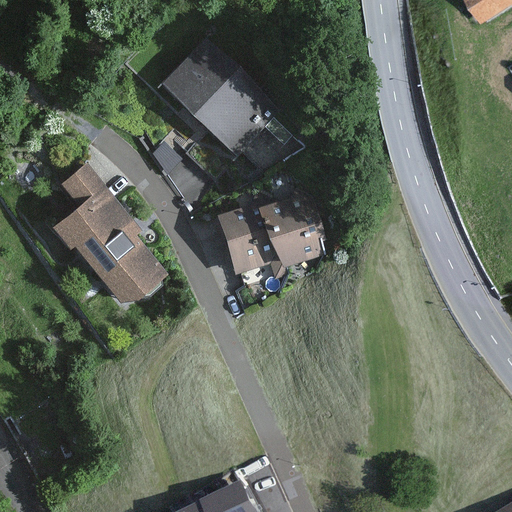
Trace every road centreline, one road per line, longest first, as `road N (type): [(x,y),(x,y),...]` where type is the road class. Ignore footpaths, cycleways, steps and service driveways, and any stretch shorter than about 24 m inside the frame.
road 1 (residential): [(311,511),(187,222),(106,136)]
road 2 (secondary): [(511,365),(433,227),(401,123),(380,0)]
road 3 (track): [(0,66),(106,136)]
